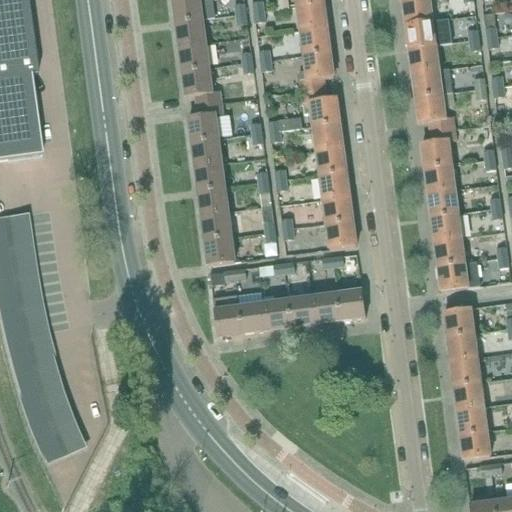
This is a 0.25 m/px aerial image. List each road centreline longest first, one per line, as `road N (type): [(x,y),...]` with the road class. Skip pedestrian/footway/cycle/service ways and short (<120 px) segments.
road 1 (secondary): [(289,511),(189,411),(136,307),(89,0)]
road 2 (residential): [(420,511),(355,0)]
